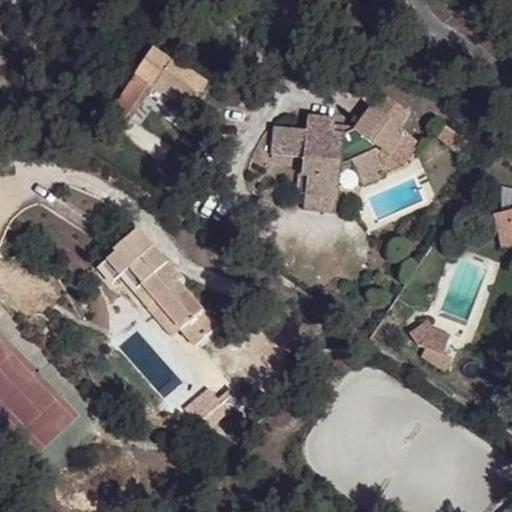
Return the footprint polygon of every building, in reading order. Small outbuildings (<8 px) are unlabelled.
[(153,48),(136,73),(155,86),(189,110),(206,85),(153,48)] [(132,120),(155,86),(136,73),(113,107),(132,120)] [(306,132),(274,128),(271,156),(303,159),(301,176),(307,176),(305,197),(336,200),(339,173),(355,166),(363,186),(385,176),(384,174),(375,152),(380,150),(390,157),(407,135),(372,109),(355,131),(347,134),(333,132),(335,120),(308,117),(306,132)] [(445,128),(437,139),(459,155),(467,145),(445,128)] [(380,150),(375,152),(384,174),(402,166),(418,144),(407,135),(390,157),(380,150)] [(336,200),(305,197),(303,212),(334,215),(336,200)] [(511,211),(492,217),(498,239),(511,235),(511,211)] [(115,254),(97,270),(110,285),(120,277),(148,309),(157,301),(181,328),(179,330),(194,348),(218,327),(178,282),(182,279),(138,230),(113,252),(115,254)] [(511,235),(498,239),(501,248),(511,244),(511,235)] [(157,301),(148,309),(172,336),(179,330),(181,328),(157,301)] [(428,321),(422,325),(427,332),(424,333),(426,336),(447,345),(451,336),(432,328),(428,321)] [(427,332),(422,325),(409,335),(418,347),(426,350),(422,356),(446,371),(447,368),(439,363),(447,345),(426,336),(424,333),(427,332)] [(198,426),(222,405),(208,389),(184,410),(198,426)]
